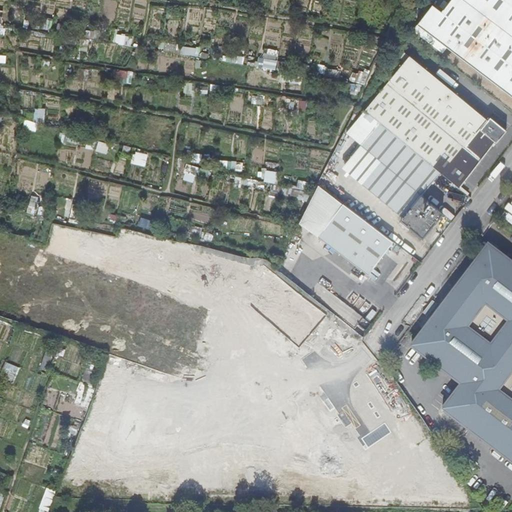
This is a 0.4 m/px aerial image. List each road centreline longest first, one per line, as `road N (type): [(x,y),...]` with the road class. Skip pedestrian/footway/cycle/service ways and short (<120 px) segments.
road 1 (unknown): [(399,312),(321,262),(306,269),(376,343),(331,381),(363,432)]
road 2 (residential): [(511,163),(376,343)]
road 3 (unknown): [(385,331),(436,412),(493,464),(511,471)]
road 4 (unknown): [(439,259),(337,177)]
